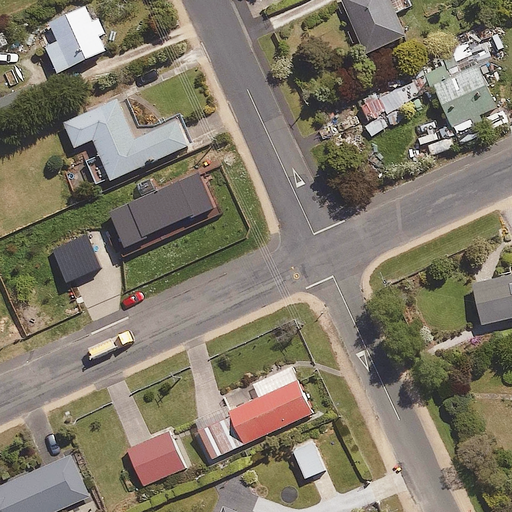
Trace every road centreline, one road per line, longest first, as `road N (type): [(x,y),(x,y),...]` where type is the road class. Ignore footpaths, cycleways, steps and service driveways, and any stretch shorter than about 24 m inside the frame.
road 1 (residential): [(0,400),(323,256)]
road 2 (residential): [(323,256),(206,0)]
road 3 (residential): [(441,511),(323,256)]
road 4 (residential): [(323,256),(511,172)]
